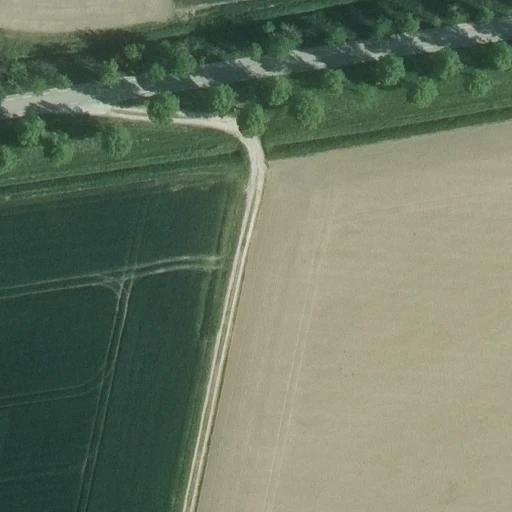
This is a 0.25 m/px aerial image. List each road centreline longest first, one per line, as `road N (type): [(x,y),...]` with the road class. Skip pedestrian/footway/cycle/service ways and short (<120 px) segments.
road 1 (track): [(183,511),(252,156),(239,137),(211,122),(65,101)]
road 2 (tertiary): [(511,27),(0,112)]
